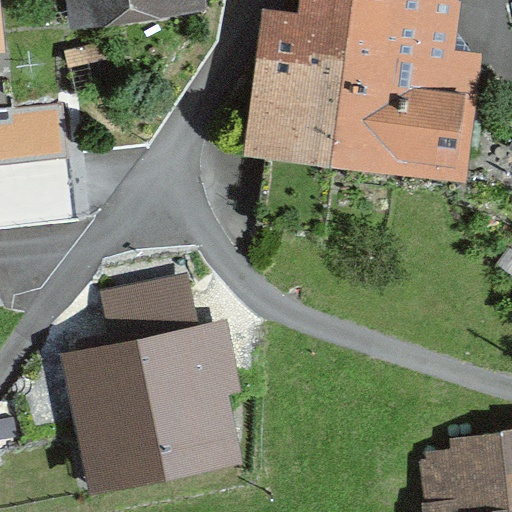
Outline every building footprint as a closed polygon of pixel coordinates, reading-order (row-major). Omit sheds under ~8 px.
[(70,0),(71,9),(130,0),(70,0)] [(344,158),(369,0),(307,0),(303,28),(272,23),(252,144),(344,158)] [(396,0),(369,0),(344,158),(454,176),(473,61),(440,56),(448,8),(396,0)] [(0,109),(14,108),(5,32),(0,32),(0,109)] [(63,157),(7,157),(7,187),(63,187),(63,157)] [(274,160),(265,224),(324,232),(331,173),(274,160)] [(196,343),(85,367),(107,469),(218,445),(196,343)] [(511,511),(511,445),(440,453),(446,511),(511,511)]
